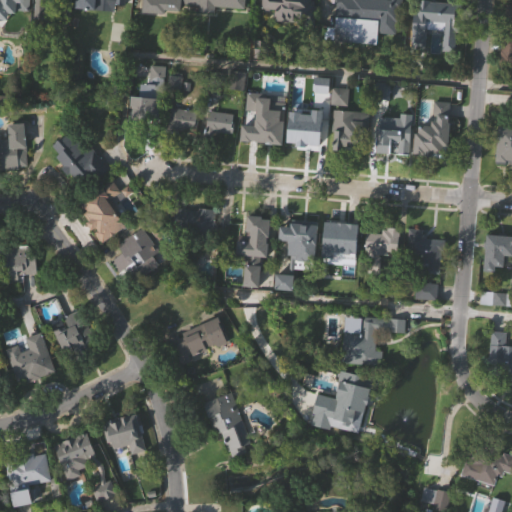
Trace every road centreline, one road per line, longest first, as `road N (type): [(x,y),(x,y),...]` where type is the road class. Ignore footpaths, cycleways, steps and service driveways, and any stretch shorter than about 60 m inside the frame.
road 1 (residential): [(481,413),(461,374),(454,313),(483,0)]
road 2 (residential): [(159,176),(511,201)]
road 3 (residential): [(173,511),(174,471),(143,370),(26,207)]
road 4 (residential): [(0,429),(64,411),(143,370)]
